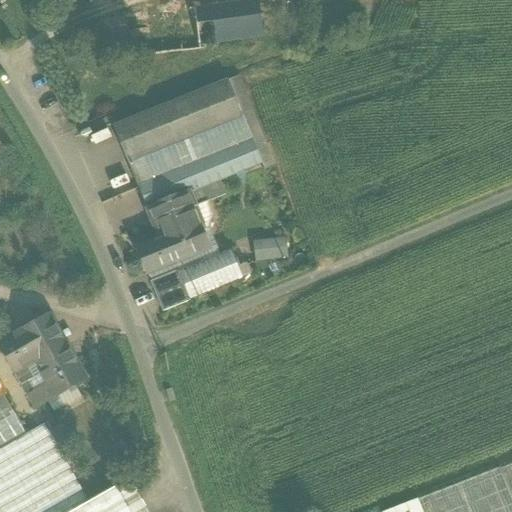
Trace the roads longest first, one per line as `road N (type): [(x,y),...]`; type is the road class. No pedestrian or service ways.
road 1 (track): [(0,61),(23,92),(146,346),(206,511)]
road 2 (track): [(511,197),(146,346)]
road 3 (track): [(138,0),(13,78)]
